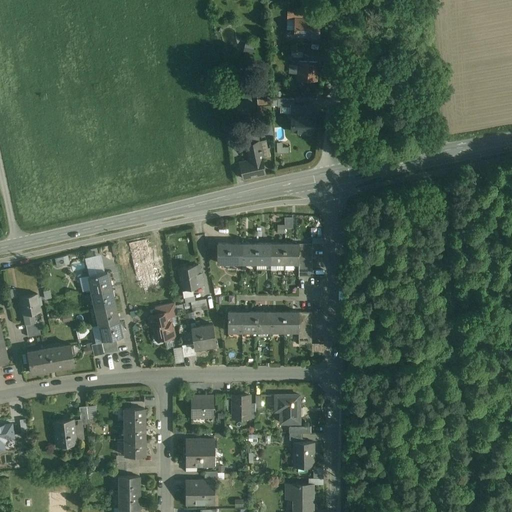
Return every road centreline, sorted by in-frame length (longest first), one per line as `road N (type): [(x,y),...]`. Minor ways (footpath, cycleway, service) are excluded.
road 1 (secondary): [(19,245),(330,176)]
road 2 (residential): [(330,176),(337,376)]
road 3 (secondary): [(330,176),(511,140)]
road 4 (residential): [(340,0),(330,176)]
road 5 (residential): [(0,395),(168,373)]
road 6 (residential): [(168,373),(337,376)]
road 7 (residential): [(168,373),(168,511)]
road 8 (residential): [(337,376),(335,511)]
